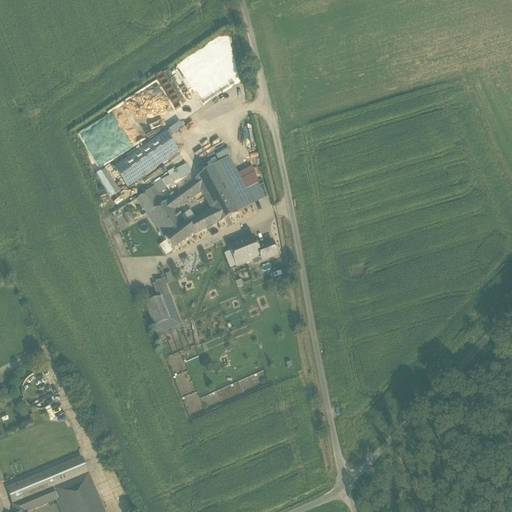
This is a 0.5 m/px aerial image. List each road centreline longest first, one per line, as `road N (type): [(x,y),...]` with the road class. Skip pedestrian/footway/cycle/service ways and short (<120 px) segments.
road 1 (unclassified): [(353,511),(240,0)]
road 2 (track): [(511,311),(344,489),(293,511)]
